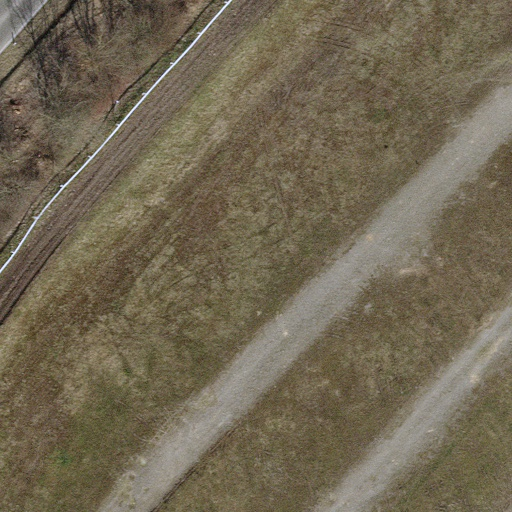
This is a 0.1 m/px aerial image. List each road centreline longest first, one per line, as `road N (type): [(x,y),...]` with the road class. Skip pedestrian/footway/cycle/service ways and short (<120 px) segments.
road 1 (track): [(511,103),(139,511)]
road 2 (track): [(263,0),(82,201),(0,307)]
road 3 (track): [(511,336),(349,511)]
